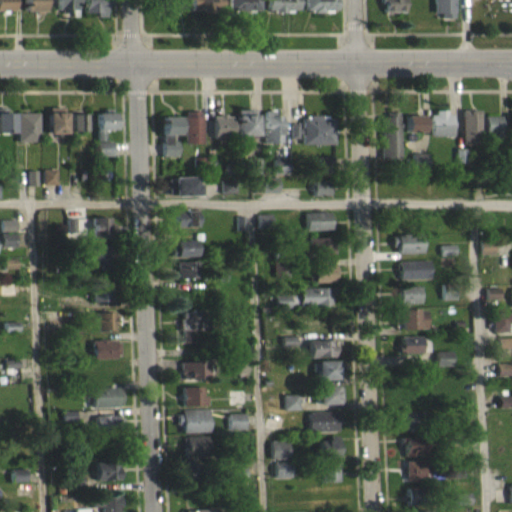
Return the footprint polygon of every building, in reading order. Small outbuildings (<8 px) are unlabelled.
[(42,0),(22,0),(22,20),(42,20),(42,0)] [(76,0),(56,0),(56,22),(76,22),(76,0)] [(181,0),(159,0),(160,21),(183,20),(181,0)] [(221,20),(220,0),(188,0),(189,20),(221,20)] [(258,20),(258,0),(227,0),(227,19),(258,20)] [(297,21),(297,0),(265,0),(265,20),(297,21)] [(304,0),(304,19),(335,20),(335,0),(304,0)] [(452,0),(431,0),(432,26),(452,25),(452,0)] [(0,19),(13,19),(13,1),(0,1),(0,19)] [(403,3),(380,4),(380,21),(403,21),(403,3)] [(105,24),(106,4),(83,4),(83,23),(105,24)] [(65,142),(64,117),(46,117),(46,143),(65,142)] [(256,144),(255,118),(234,119),(235,145),(256,144)] [(478,119),(459,119),(460,152),(479,151),(478,119)] [(183,152),(201,152),(200,120),(182,120),(183,152)] [(280,124),(273,124),(273,120),(262,120),(263,152),(280,152),(280,124)] [(13,121),(0,121),(0,142),(13,142),(13,121)] [(37,151),(38,121),(16,121),(16,151),(37,151)] [(113,121),(95,121),(95,149),(103,149),(103,139),(113,139),(113,121)] [(399,167),(397,121),(379,121),(380,167),(399,167)] [(450,145),(450,121),(427,121),(427,145),(450,145)] [(69,123),(69,140),(84,140),(83,123),(69,123)] [(212,147),(231,146),(231,124),(211,125),(212,147)] [(422,124),(403,124),(404,141),(423,141),(422,124)] [(177,125),(160,125),(161,165),(177,165),(176,146),(178,146),(177,125)] [(301,153),(332,153),(332,125),(301,125),(301,153)] [(500,125),(483,125),(484,147),(500,147),(500,125)] [(112,165),(112,150),(95,150),(96,165),(112,165)] [(425,162),(409,163),(410,179),(426,178),(425,162)] [(329,165),(316,166),(318,180),(331,178),(329,165)] [(272,183),(286,183),(285,167),(271,168),(272,183)] [(55,193),(55,177),(41,177),(41,193),(55,193)] [(35,179),(25,179),(26,195),(36,195),(35,179)] [(197,185),(169,186),(170,205),(197,204),(197,185)] [(277,186),(255,186),(255,201),(277,201),(277,186)] [(235,201),(234,188),(220,189),(221,202),(235,201)] [(311,205),(329,205),(328,188),(311,189),(311,205)] [(197,219),(174,220),(174,236),(197,235),(197,219)] [(304,221),(304,239),(330,238),(329,220),(304,221)] [(256,223),(256,237),(270,237),(270,223),(256,223)] [(109,233),(109,226),(91,227),(92,248),(112,247),(112,233),(109,233)] [(75,227),(75,246),(91,246),(90,227),(75,227)] [(14,228),(0,228),(0,240),(14,240),(14,228)] [(394,230),(419,229),(420,249),(394,250),(394,230)] [(15,242),(0,241),(0,255),(15,256),(15,242)] [(392,262),(420,262),(420,243),(391,244),(392,262)] [(333,246),(309,247),(309,265),(334,264),(333,246)] [(174,266),(195,265),(195,249),(173,249),(174,266)] [(492,263),(492,251),(477,252),(478,263),(492,263)] [(454,264),(453,253),(438,254),(438,264),(454,264)] [(107,254),(90,255),(91,272),(98,272),(98,279),(107,279),(107,254)] [(396,258),(426,257),(427,275),(397,276),(396,258)] [(16,267),(2,267),(2,278),(16,278),(16,267)] [(428,288),(428,269),(396,270),(397,289),(428,288)] [(197,270),(176,270),(176,287),(197,287),(197,270)] [(334,291),(334,274),(309,275),(310,292),(334,291)] [(110,291),(90,292),(91,310),(111,310),(110,291)] [(14,303),(14,293),(0,293),(0,296),(0,304),(14,303)] [(419,295),(397,295),(397,312),(419,312),(419,295)] [(272,315),(331,316),(331,297),(298,296),(297,304),(272,303),(272,315)] [(484,308),(498,308),(498,297),(484,297),(484,308)] [(424,318),(397,318),(397,338),(425,338),(424,318)] [(114,321),(95,321),(95,340),(114,339),(114,321)] [(511,340),(511,321),(492,322),(492,341),(511,340)] [(183,351),(193,351),(193,339),(200,339),(200,328),(198,328),(198,322),(183,323),(183,351)] [(17,331),(3,330),(2,340),(17,341),(17,331)] [(294,357),(293,345),(280,346),(281,357),(294,357)] [(398,346),(398,362),(428,362),(428,345),(398,346)] [(511,347),(496,347),(497,358),(511,357),(511,347)] [(119,366),(118,348),(90,349),(91,367),(119,366)] [(307,349),(307,366),(332,365),(332,349),(307,349)] [(433,360),(434,375),(451,375),(450,360),(433,360)] [(182,388),(204,387),(203,370),(181,370),(182,388)] [(312,388),(340,388),(340,370),(312,370),(312,388)] [(495,390),(511,390),(511,371),(495,372),(495,390)] [(316,395),(317,413),(340,412),(340,394),(316,395)] [(181,415),(203,414),(203,395),(180,396),(181,415)] [(87,396),(87,405),(83,405),(84,416),(120,415),(120,396),(87,396)] [(243,398),(228,399),(228,414),(243,414),(243,398)] [(282,404),(282,419),(298,419),(297,403),(282,404)] [(511,404),(497,405),(497,416),(511,415),(511,404)] [(401,408),(422,407),(422,425),(402,426),(401,408)] [(207,441),(207,419),(174,419),(175,434),(180,434),(181,441),(207,441)] [(307,421),(307,441),(339,440),(338,420),(307,421)] [(421,420),(401,421),(402,439),(422,438),(421,420)] [(243,438),(243,422),(226,422),(227,439),(243,438)] [(93,438),(116,439),(116,424),(93,423),(93,438)] [(403,434),(423,433),(423,451),(403,451),(403,434)] [(206,465),(205,445),(182,445),(183,466),(206,465)] [(337,466),(337,446),(316,447),(317,466),(337,466)] [(402,464),(425,464),(425,446),(401,446),(402,464)] [(269,468),(287,467),(287,449),(268,450),(269,468)] [(404,458),(424,457),(425,475),(404,476),(404,458)] [(182,490),(198,490),(199,469),(182,469),(182,490)] [(427,489),(427,470),(404,469),(404,488),(427,489)] [(273,487),(289,486),(288,470),(273,471),(273,487)] [(117,471),(93,472),(93,489),(118,488),(117,471)] [(337,472),(319,472),(319,491),(337,490),(337,472)] [(24,478),(9,478),(9,491),(25,490),(24,478)] [(404,485),(425,484),(425,502),(405,502),(404,485)] [(404,511),(423,511),(424,497),(405,496),(404,511)] [(469,511),(469,502),(454,502),(454,511),(469,511)]
